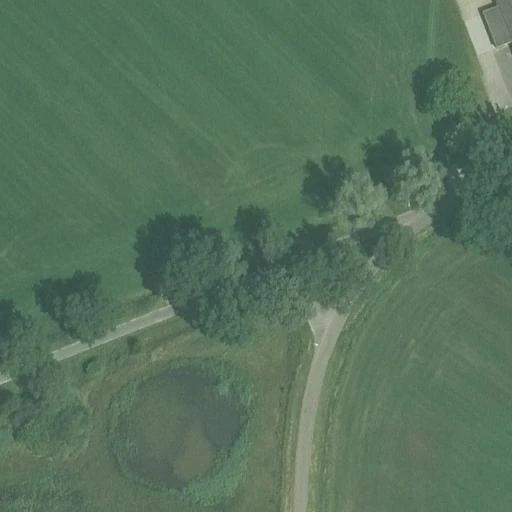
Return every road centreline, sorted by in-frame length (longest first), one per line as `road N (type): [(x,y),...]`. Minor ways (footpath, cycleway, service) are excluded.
road 1 (unclassified): [(0,378),(254,280)]
road 2 (unclassified): [(254,280),(431,207)]
road 3 (unclassified): [(325,344),(378,260),(431,207)]
road 4 (unclassified): [(300,511),(325,344)]
